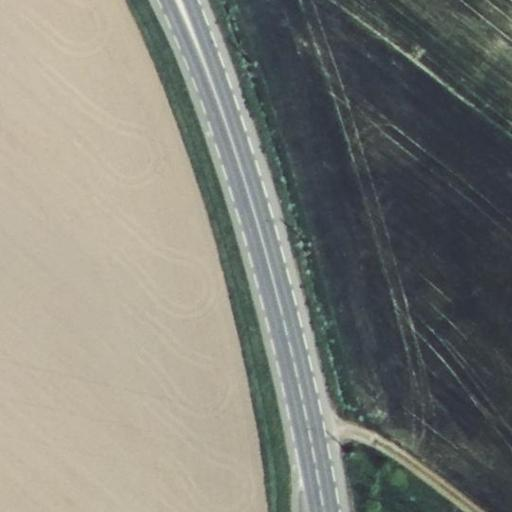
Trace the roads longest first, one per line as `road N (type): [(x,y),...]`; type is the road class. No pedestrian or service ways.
road 1 (secondary): [(324,511),(279,298),(233,145)]
road 2 (track): [(466,511),(381,443),(307,420)]
road 3 (secondary): [(164,0),(233,145)]
road 4 (secondary): [(233,145),(189,0)]
